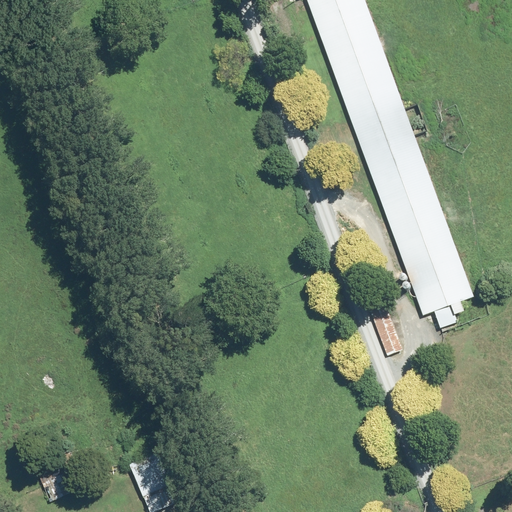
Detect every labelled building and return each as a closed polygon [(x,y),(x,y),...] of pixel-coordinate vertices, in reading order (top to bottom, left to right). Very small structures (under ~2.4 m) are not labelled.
[(304,0),(424,315),(479,294),(367,0),(304,0)] [(369,303),(390,357),(405,351),(385,297),(369,303)] [(70,451),(75,467),(69,469),(71,474),(44,483),(50,504),(102,488),(89,445),(70,451)] [(160,454),(132,465),(145,498),(174,486),(160,454)] [(171,489),(146,500),(151,511),(160,511),(177,505),(171,489)]
